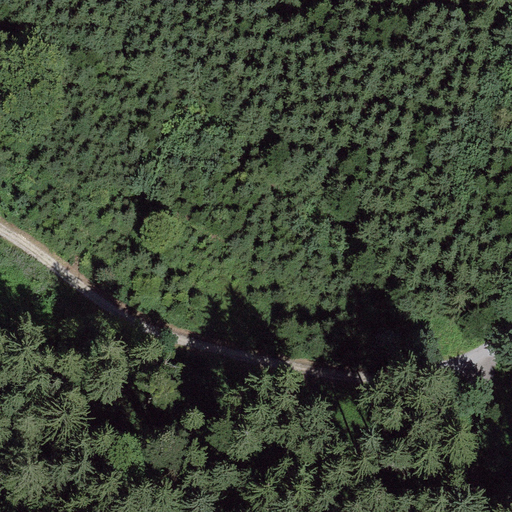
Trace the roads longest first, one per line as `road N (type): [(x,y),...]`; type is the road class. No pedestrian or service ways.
road 1 (track): [(0,229),(141,324),(199,347),(354,378),(480,356)]
road 2 (track): [(484,511),(480,356),(511,328)]
